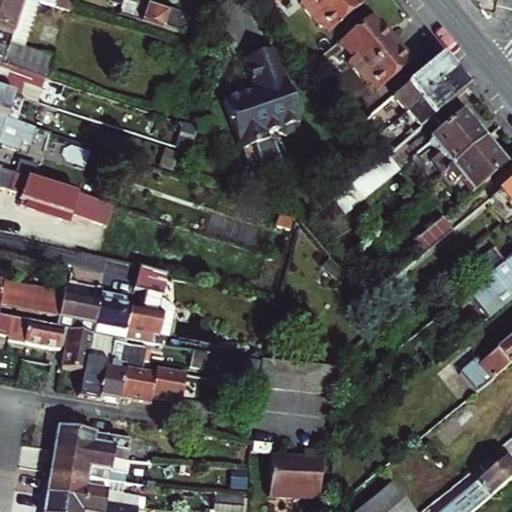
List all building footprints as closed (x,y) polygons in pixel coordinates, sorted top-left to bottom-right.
[(84,31),(90,14),(85,13),(48,0),(0,0),(0,74),(20,81),(36,87),(52,92),(60,95),(67,73),(36,62),(50,20),(84,31)] [(48,0),(85,13),(89,0),(48,0)] [(137,14),(133,29),(155,37),(161,23),(168,0),(143,0),(142,5),(137,14)] [(337,43),(343,50),(379,20),(362,0),(312,0),(308,3),(320,18),(315,22),(334,45),(337,43)] [(128,1),(120,25),(133,29),(137,14),(142,5),(128,1)] [(161,23),(155,37),(196,51),(207,39),(213,37),(165,20),(161,23)] [(384,100),(391,108),(428,79),(396,42),(394,43),(386,33),(355,59),(368,76),(363,80),(381,103),(384,100)] [(286,66),(257,76),(269,108),(235,119),(253,168),(266,163),(274,186),(285,190),(293,187),(284,158),(281,151),(293,147),(294,150),(301,152),(311,149),(313,139),(286,66)] [(20,81),(0,74),(0,101),(2,102),(28,111),(44,116),(52,92),(36,87),(20,81)] [(466,90),(454,75),(409,112),(403,116),(412,127),(402,135),(406,139),(416,131),(421,127),(427,122),(432,118),(466,90)] [(466,90),(432,118),(427,122),(421,127),(416,131),(429,148),(434,143),(445,134),(479,106),(466,90)] [(0,144),(23,152),(41,158),(46,142),(0,126),(0,144)] [(455,148),(445,134),(434,143),(429,148),(409,164),(397,174),(351,212),(360,224),(418,176),(419,176),(440,159),(454,175),(459,181),(454,185),(457,189),(495,158),(475,132),(455,148)] [(202,170),(210,146),(197,141),(189,166),(202,170)] [(0,144),(0,153),(20,160),(23,152),(0,144)] [(345,216),(398,172),(385,155),(331,199),(345,216)] [(511,184),(511,178),(495,158),(457,189),(460,193),(465,189),(470,195),(482,210),(511,184)] [(454,185),(459,181),(454,175),(449,179),(454,185)] [(0,195),(21,203),(23,195),(35,198),(30,212),(35,213),(32,220),(79,235),(83,225),(118,237),(123,220),(0,179),(0,195)] [(465,199),(470,195),(465,189),(460,193),(465,199)] [(511,209),(489,229),(507,253),(511,249),(511,209)] [(420,255),(436,273),(466,248),(451,230),(420,255)] [(349,262),(339,269),(347,279),(356,271),(349,262)] [(470,315),(511,282),(511,277),(504,268),(479,287),(484,293),(464,308),(470,315)] [(364,282),(356,271),(347,279),(355,289),(364,282)] [(511,282),(470,315),(465,318),(471,325),(480,318),(494,337),(511,322),(511,282)] [(170,315),(175,291),(147,283),(143,305),(153,308),(151,318),(177,323),(170,315)] [(0,294),(0,326),(2,327),(8,328),(14,298),(0,294)] [(43,304),(14,298),(8,328),(36,334),(43,304)] [(65,341),(72,310),(43,304),(36,334),(65,341)] [(79,344),(101,349),(106,350),(107,344),(102,343),(108,318),(72,310),(65,341),(74,343),(79,344)] [(177,323),(151,318),(150,326),(108,318),(102,343),(107,344),(106,350),(116,353),(122,354),(140,357),(155,359),(171,361),(172,355),(175,356),(180,327),(177,323)] [(472,391),(511,357),(511,326),(457,373),(472,391)] [(8,328),(2,327),(0,333),(0,348),(17,352),(17,354),(31,358),(36,334),(8,328)] [(74,343),(65,341),(36,334),(31,358),(63,365),(69,366),(71,358),(74,343)] [(72,381),(93,385),(96,373),(100,355),(101,349),(79,344),(74,343),(71,358),(76,359),(72,381)] [(93,385),(88,409),(106,413),(113,377),(117,378),(121,359),(100,355),(96,373),(93,385)] [(113,377),(106,413),(126,417),(127,412),(133,385),(149,388),(150,383),(151,379),(154,364),(154,363),(146,362),(145,364),(138,363),(121,359),(117,378),(113,377)] [(501,396),(511,387),(511,359),(488,379),(501,396)] [(217,373),(203,370),(201,385),(215,387),(217,373)] [(256,373),(252,400),(265,403),(269,375),(256,373)] [(342,385),(272,375),(268,399),(341,410),(342,385)] [(133,385),(127,412),(158,419),(159,414),(189,420),(194,392),(189,391),(164,386),(163,391),(149,388),(133,385)] [(252,400),(241,398),(238,417),(262,421),(265,403),(252,400)] [(67,439),(64,462),(122,472),(134,474),(137,453),(126,451),(67,439)] [(64,462),(59,485),(119,495),(128,497),(129,497),(137,498),(141,475),(138,475),(134,474),(122,472),(64,462)] [(279,474),(276,511),(326,511),(329,470),(312,469),(311,476),(279,474)] [(503,511),(511,505),(511,480),(473,511),(503,511)] [(126,507),(128,497),(119,495),(59,485),(55,507),(84,511),(144,511),(145,509),(126,507)] [(443,511),(425,488),(393,511),(443,511)] [(240,490),(239,506),(254,507),(255,491),(240,490)]
